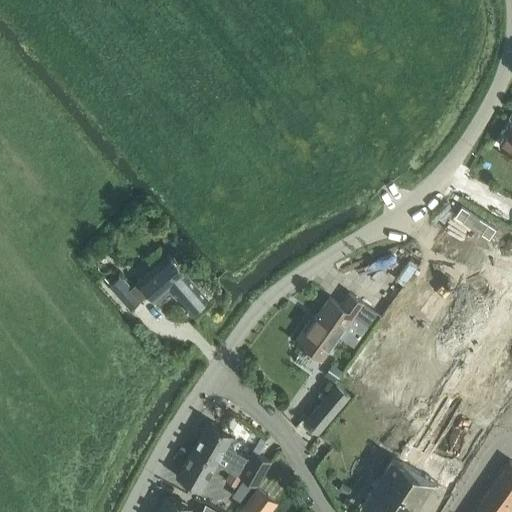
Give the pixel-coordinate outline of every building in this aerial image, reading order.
[(511,122),(499,145),(511,152),(511,122)] [(190,313),(208,299),(171,252),(138,278),(154,299),(169,287),(190,313)] [(130,309),(142,298),(122,273),(109,284),(130,309)] [(491,298),(499,286),(480,274),(472,286),(491,298)] [(408,451),(401,462),(433,482),(432,483),(450,494),(511,392),(511,286),(509,285),(429,415),(419,409),(409,425),(419,432),(410,446),(406,444),(404,448),(408,451)] [(303,344),(302,346),(307,350),(308,349),(321,359),(354,316),(366,326),(376,313),(362,302),(369,293),(359,286),(352,294),(342,307),(329,297),(310,322),(308,321),(295,338),(303,344)] [(334,364),(326,375),(335,382),(343,371),(334,364)] [(318,434),(349,396),(336,385),(305,423),(318,434)] [(209,421),(193,449),(215,462),(227,469),(240,447),(228,440),(231,434),(209,421)] [(231,471),(242,478),(257,486),(271,461),(259,454),(262,448),(256,445),(244,466),(235,461),(230,470),(231,471)] [(199,489),(215,462),(193,449),(177,477),(199,489)] [(361,506),(362,507),(370,511),(413,511),(432,483),(433,482),(401,462),(391,456),(361,506)] [(511,511),(511,462),(510,461),(472,511),(511,511)] [(237,487),(242,478),(231,471),(226,480),(237,487)] [(342,483),(338,489),(346,495),(351,489),(342,483)] [(246,511),(269,511),(278,501),(258,486),(241,508),(246,511)] [(167,496),(158,511),(187,511),(189,508),(167,496)]
